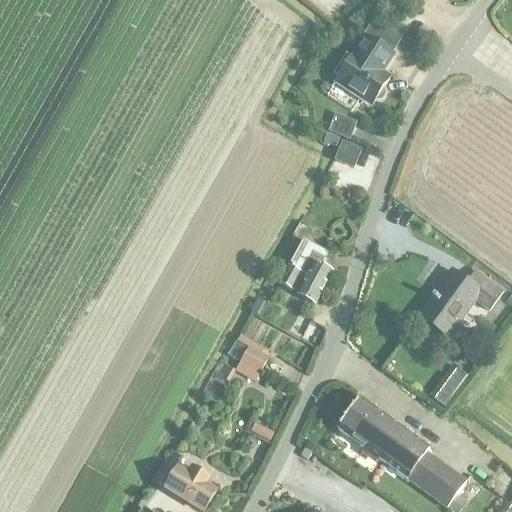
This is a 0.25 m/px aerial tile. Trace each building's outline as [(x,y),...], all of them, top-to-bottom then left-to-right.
[(383,89),(389,79),(380,73),(392,54),(368,38),(355,57),(352,55),(335,82),(372,106),(375,102),(380,100),(384,95),(383,89)] [(328,132),(349,141),(357,123),(335,114),(328,132)] [(323,143),(336,148),(339,140),(327,135),(323,143)] [(341,143),(334,161),(353,169),(360,150),(341,143)] [(293,255),(300,240),(290,235),(283,250),(293,255)] [(326,254),(302,241),(290,264),(293,265),(291,268),(288,266),(278,284),(292,291),(293,290),(298,293),(296,296),(314,306),(332,273),(319,266),(326,254)] [(418,317),(446,338),(473,301),(488,311),(502,292),(474,272),(466,283),(453,273),(435,297),(434,296),(418,317)] [(227,356),(240,363),(235,372),(255,383),(269,358),(249,347),(248,349),(236,341),(227,356)] [(445,405),(466,374),(452,364),(430,395),(445,405)] [(407,482),(447,510),(449,511),(461,511),(467,504),(457,496),(467,482),(428,454),(430,450),(359,398),(335,430),(363,450),(360,455),(375,466),(378,462),(407,483),(407,482)] [(152,482),(158,485),(201,511),(203,511),(216,492),(205,485),(209,479),(192,468),(188,475),(177,468),(170,480),(158,472),(152,482)]
